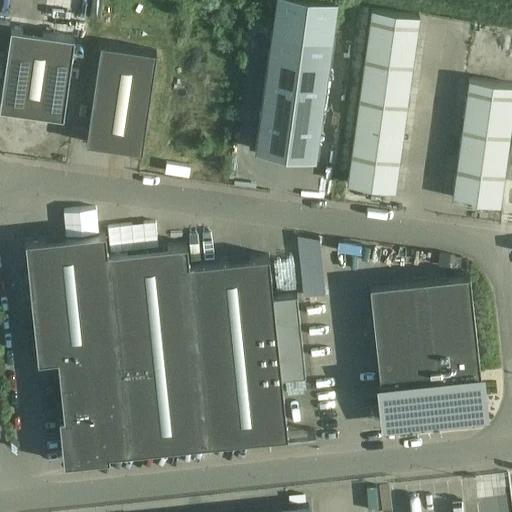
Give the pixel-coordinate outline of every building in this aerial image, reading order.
[(315,157),(336,0),(274,0),(254,149),(315,157)] [(395,189),(419,13),(371,7),(347,182),(395,189)] [(0,17),(0,42),(8,43),(10,26),(11,19),(0,17)] [(8,43),(0,95),(0,105),(63,115),(74,35),(10,26),(8,43)] [(100,42),(85,142),(141,150),(156,50),(100,42)] [(500,203),(511,116),(511,83),(468,77),(452,197),(500,203)] [(105,231),(25,239),(38,359),(57,357),(63,416),(59,416),(63,462),(109,457),(109,453),(287,434),(281,375),(305,372),(296,291),(272,294),(268,254),(189,262),(187,242),(107,251),(105,231)] [(394,422),(485,413),(470,273),(369,284),(380,384),(390,383),(394,422)] [(317,321),(305,323),(307,334),(319,332),(317,321)]
